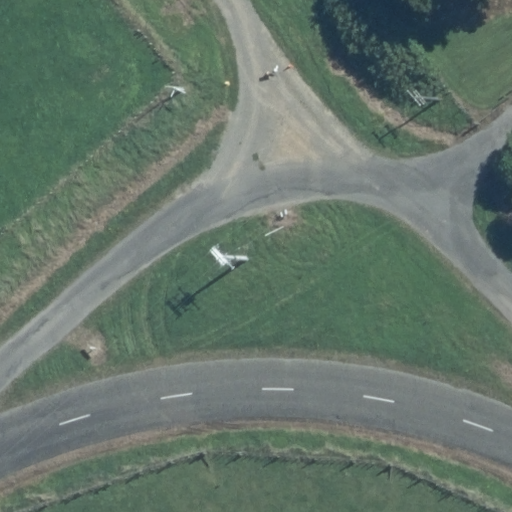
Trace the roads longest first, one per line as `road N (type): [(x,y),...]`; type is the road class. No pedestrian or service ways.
road 1 (unclassified): [(0,446),(77,417),(173,395),(275,388),(380,399),(511,440)]
road 2 (unclassified): [(0,372),(138,242),(200,204),(276,177)]
road 3 (unclassified): [(276,177),(365,179),(432,210),(511,303)]
road 4 (unclassified): [(224,0),(244,30),(276,177)]
